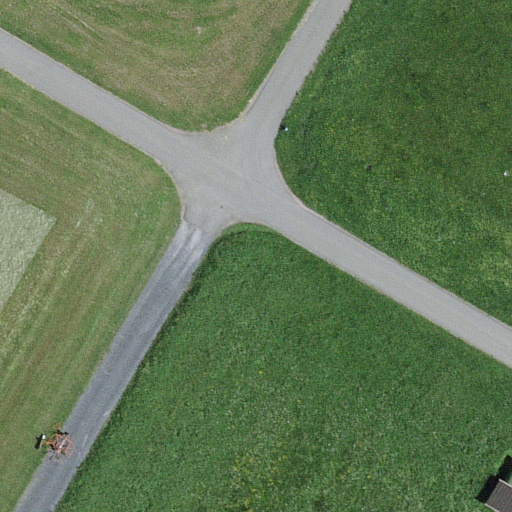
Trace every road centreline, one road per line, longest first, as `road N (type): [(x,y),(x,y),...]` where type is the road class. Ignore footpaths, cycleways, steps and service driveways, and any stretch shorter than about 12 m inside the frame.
road 1 (track): [(227,182),(34,511)]
road 2 (track): [(511,350),(227,182)]
road 3 (track): [(227,182),(0,53)]
road 4 (track): [(227,182),(333,0)]
